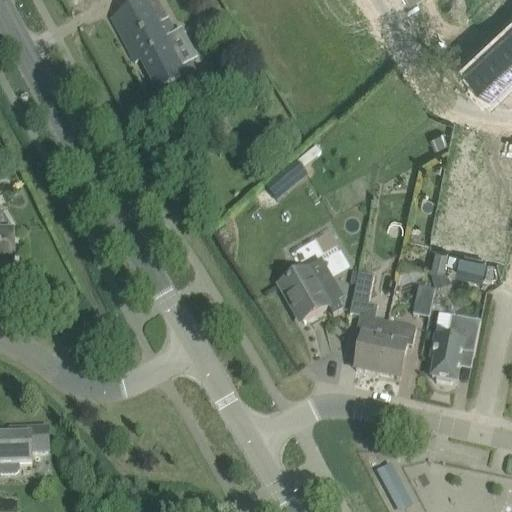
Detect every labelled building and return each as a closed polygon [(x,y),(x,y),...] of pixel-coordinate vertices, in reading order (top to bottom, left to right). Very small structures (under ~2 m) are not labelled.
[(141,61),(160,97),(191,81),(169,38),(175,35),(156,0),(149,0),(111,20),(135,65),(141,61)] [(488,0),(484,0),(477,5),(481,12),(491,5),(488,0)] [(464,13),(454,19),(459,26),(469,20),(465,14),(464,13)] [(454,19),(444,26),(448,33),(459,26),(454,19)] [(511,27),(511,26),(497,39),(511,55),(511,27)] [(511,55),(497,39),(483,52),(508,79),(511,74),(511,55)] [(483,52),(468,66),(493,93),(508,79),(483,52)] [(221,123),(201,134),(213,154),(216,152),(229,145),(232,143),(221,123)] [(296,162),(264,189),(274,202),(276,204),(308,177),(305,173),(296,162)] [(0,271),(15,271),(15,230),(0,230),(0,271)] [(279,288),(288,304),(291,303),(303,324),(330,309),(334,317),(343,312),(338,303),(343,300),(329,276),(316,284),(309,271),(279,288)] [(353,303),(368,306),(374,278),(359,275),(353,303)] [(414,316),(428,319),(434,293),(419,290),(414,316)] [(474,357),(481,324),(451,318),(447,341),(436,339),(432,361),(435,362),(432,380),(437,381),(436,384),(452,387),(452,384),(457,385),(463,355),(474,357)] [(356,372),(378,376),(388,325),(360,320),(356,338),(362,339),(356,372)] [(378,376),(401,381),(407,348),(413,349),(417,330),(388,325),(378,376)] [(0,475),(1,476),(17,476),(19,472),(19,468),(32,467),(32,456),(50,455),(49,429),(30,430),(30,433),(11,434),(11,440),(0,440),(0,475)] [(373,473),(392,511),(402,511),(411,508),(389,465),(373,473)]
